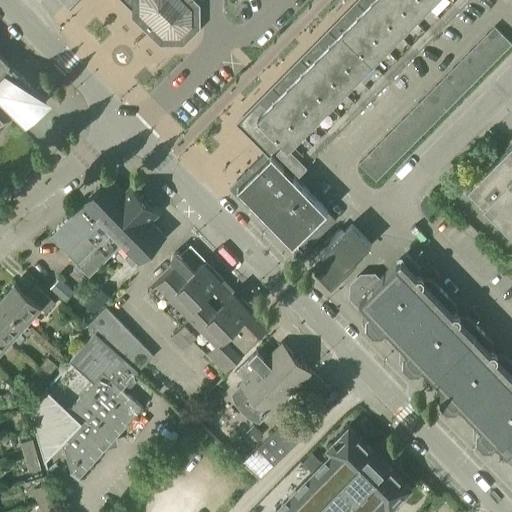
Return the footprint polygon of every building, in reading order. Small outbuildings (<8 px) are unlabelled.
[(180,37),(191,25),(191,9),(182,0),(138,0),(139,14),(145,20),(141,23),(154,36),(157,32),(163,37),(180,37)] [(377,0),(346,32),(340,32),(317,55),(318,61),(307,67),(296,79),(275,104),(269,105),(255,119),(254,126),(276,149),(299,171),(383,86),(454,14),(467,0),(377,0)] [(494,26),(486,35),(503,52),(511,43),(494,26)] [(503,52),(486,35),(477,44),(494,60),(503,52)] [(494,60),(477,44),(469,52),(486,69),(494,60)] [(486,69),(469,52),(460,61),(477,77),(486,69)] [(7,63),(0,56),(0,98),(9,108),(23,123),(39,107),(37,106),(43,100),(43,99),(35,95),(37,93),(10,66),(8,69),(5,65),(7,63)] [(477,77),(460,61),(452,69),(469,86),(477,77)] [(452,69),(443,78),(460,95),(469,86),(452,69)] [(443,78),(435,87),(452,103),(460,95),(443,78)] [(452,103),(435,87),(426,95),(443,112),(452,103)] [(443,112),(426,95),(418,104),(435,120),(443,112)] [(0,128),(9,119),(4,114),(9,108),(0,98),(0,128)] [(418,104),(409,112),(426,129),(435,120),(418,104)] [(426,129),(409,112),(401,121),(418,138),(426,129)] [(401,121),(393,130),(409,146),(418,138),(401,121)] [(393,130),(384,138),(401,155),(409,146),(393,130)] [(384,138),(376,147),(392,163),(401,155),(384,138)] [(511,145),(466,191),(484,209),(511,235),(511,145)] [(376,147),(367,155),(384,172),(392,163),(376,147)] [(238,186),(237,187),(293,245),(327,211),(271,154),(270,155),(265,160),(258,167),(251,173),(254,176),(240,189),(239,188),(239,187),(238,186)] [(384,172),(367,155),(359,164),(376,181),(384,172)] [(66,253),(132,188),(130,186),(123,193),(109,178),(83,204),(84,205),(77,213),(75,211),(50,237),(66,253)] [(156,214),(132,188),(66,253),(83,271),(101,253),(107,259),(121,244),(145,223),(146,224),(149,220),(156,214)] [(164,235),(149,220),(146,224),(145,223),(121,244),(130,253),(125,259),(132,266),(137,261),(138,261),(164,235)] [(468,222),(462,228),(472,239),(478,233),(468,222)] [(316,258),(330,273),(340,273),(348,266),(370,244),(350,224),(340,234),(337,230),(323,244),(326,248),(316,258)] [(221,280),(210,269),(203,262),(199,266),(187,254),(191,250),(190,249),(181,258),(178,255),(176,254),(173,254),(171,256),(171,258),(171,261),(174,264),(147,291),(180,324),(170,334),(176,340),(225,293),(217,284),(221,280)] [(511,362),(504,355),(498,355),(496,357),(491,351),(493,349),(493,343),(481,331),(481,330),(480,330),(480,329),(479,329),(468,317),(461,317),(459,319),(454,313),(456,311),(456,305),(444,292),(443,291),(431,279),(425,279),(423,281),(417,275),(419,274),(419,267),(407,254),(406,253),(397,263),(396,262),(374,283),(372,281),(363,281),(357,287),(357,295),(369,309),(368,310),(369,311),(366,314),(366,323),(373,330),(383,330),(385,327),(387,329),(388,327),(406,346),(405,347),(406,349),(403,351),(403,361),(410,368),(419,368),(422,365),(423,366),(425,365),(443,384),(442,386),(443,387),(440,390),(440,399),(447,406),(456,406),(459,403),(460,405),(461,403),(480,422),(479,424),(480,425),(477,428),(477,437),(484,444),(493,444),(496,442),(497,443),(498,441),(503,447),(511,447),(511,446),(511,362)] [(58,278),(51,286),(49,288),(65,301),(74,291),(58,278)] [(0,299),(0,303),(23,324),(40,305),(46,311),(55,301),(34,283),(26,293),(15,283),(0,299)] [(111,298),(99,287),(84,302),(95,313),(111,298)] [(225,293),(176,340),(182,346),(192,337),(224,371),(268,329),(267,329),(264,332),(247,315),(251,311),(233,292),(229,296),(225,293)] [(23,324),(0,303),(0,335),(7,342),(23,324)] [(96,334),(115,316),(106,306),(86,325),(94,332),(96,334)] [(107,343),(125,326),(115,316),(96,334),(107,343)] [(117,352),(134,335),(125,326),(107,343),(117,352)] [(96,334),(94,332),(69,360),(93,382),(71,406),(107,439),(110,436),(116,436),(142,407),(122,388),(127,383),(130,384),(133,380),(132,377),(138,371),(127,361),(117,352),(107,343),(96,334)] [(144,345),(134,335),(117,352),(127,361),(144,345)] [(239,384),(241,386),(233,393),(238,403),(240,407),(248,414),(259,419),(266,412),(268,414),(311,373),(282,342),(265,359),(256,350),(234,371),(243,380),(239,384)] [(138,371),(153,355),(144,345),(127,361),(138,371)] [(37,368),(46,376),(56,365),(47,357),(37,368)] [(46,376),(37,368),(27,380),(36,388),(46,376)] [(29,407),(44,463),(66,438),(69,441),(64,447),(71,472),(78,479),(106,447),(105,442),(107,439),(71,406),(68,409),(45,389),(29,407)] [(297,441),(280,424),(255,448),(272,465),(297,441)] [(282,477),(257,503),(247,511),(376,511),(384,505),(388,509),(410,487),(347,425),(326,447),(330,452),(294,489),(282,477)] [(24,458),(36,454),(32,440),(20,444),(24,458)] [(40,469),(36,454),(24,458),(28,472),(40,469)] [(38,503),(49,499),(45,484),(34,488),(38,503)] [(52,511),(49,499),(38,503),(40,511),(52,511)]
